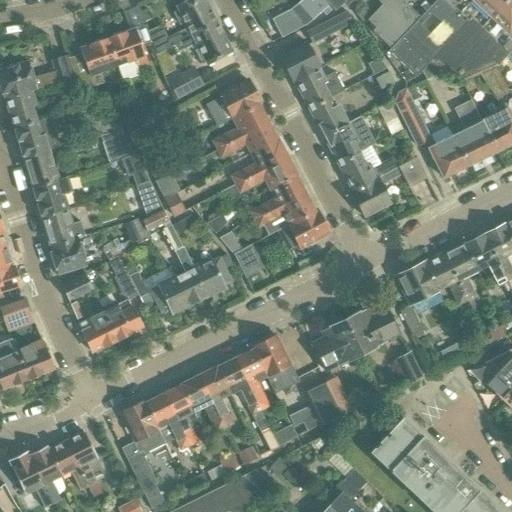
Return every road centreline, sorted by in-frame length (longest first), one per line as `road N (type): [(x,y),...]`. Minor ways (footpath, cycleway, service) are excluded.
road 1 (residential): [(361,262),(90,399)]
road 2 (residential): [(361,262),(223,0)]
road 3 (residential): [(90,399),(43,291),(0,155)]
road 4 (residential): [(511,190),(361,262)]
